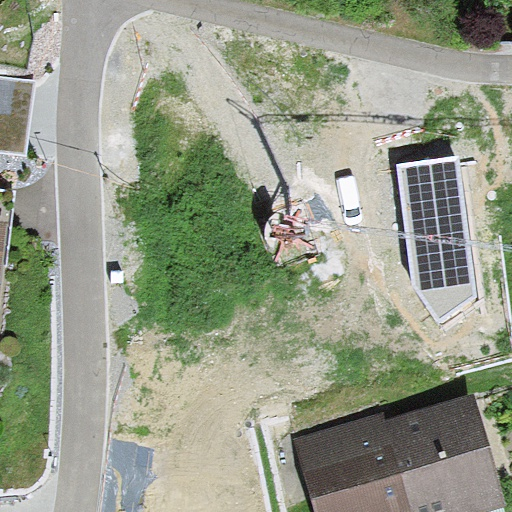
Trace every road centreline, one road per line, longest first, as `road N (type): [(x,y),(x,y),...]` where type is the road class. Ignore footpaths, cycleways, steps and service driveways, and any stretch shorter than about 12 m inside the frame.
road 1 (residential): [(88,0),(76,158),(90,320),(73,511)]
road 2 (residential): [(168,0),(462,67),(511,67)]
